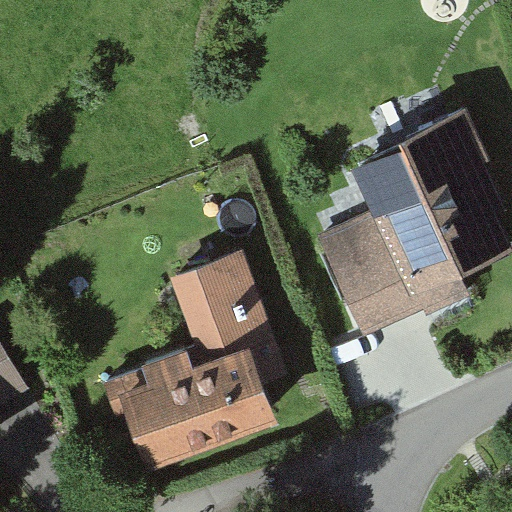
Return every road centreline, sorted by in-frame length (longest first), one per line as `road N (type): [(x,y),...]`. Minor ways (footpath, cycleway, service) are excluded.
road 1 (residential): [(396,463),(345,464),(196,511)]
road 2 (residential): [(396,463),(412,443),(511,398)]
